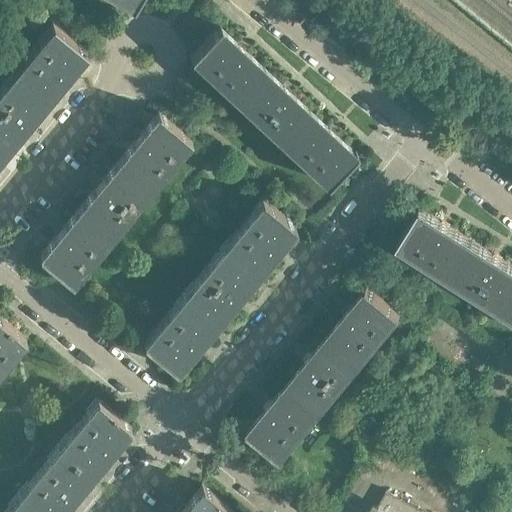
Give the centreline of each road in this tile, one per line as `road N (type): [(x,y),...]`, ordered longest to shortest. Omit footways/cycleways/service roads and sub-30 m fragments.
road 1 (residential): [(183,425),(423,137)]
road 2 (residential): [(0,268),(183,425)]
road 3 (residential): [(0,219),(143,56)]
road 4 (residential): [(423,137),(255,0)]
road 5 (residential): [(183,425),(288,511)]
